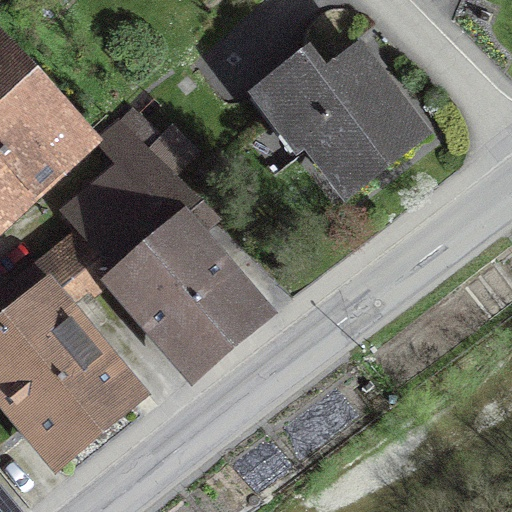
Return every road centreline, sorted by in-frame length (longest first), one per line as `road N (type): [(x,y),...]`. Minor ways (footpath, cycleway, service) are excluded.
road 1 (residential): [(111,511),(511,191)]
road 2 (residential): [(382,0),(511,131)]
